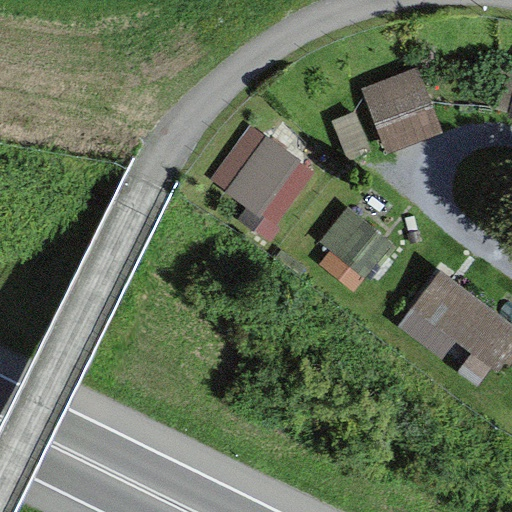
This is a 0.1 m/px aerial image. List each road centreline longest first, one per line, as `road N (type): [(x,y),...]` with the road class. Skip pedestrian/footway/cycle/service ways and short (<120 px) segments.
road 1 (track): [(0,477),(146,179)]
road 2 (residential): [(146,179),(227,81),(336,13),(380,0)]
road 3 (trunk): [(0,414),(194,511)]
